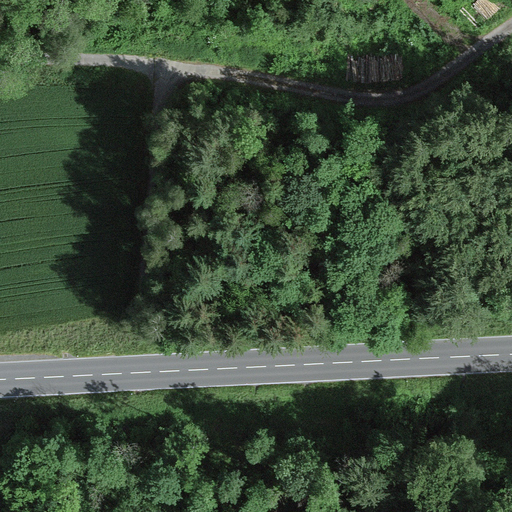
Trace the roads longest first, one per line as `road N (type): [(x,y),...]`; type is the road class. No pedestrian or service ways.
road 1 (track): [(0,49),(393,94),(511,10)]
road 2 (primary): [(511,354),(0,379)]
